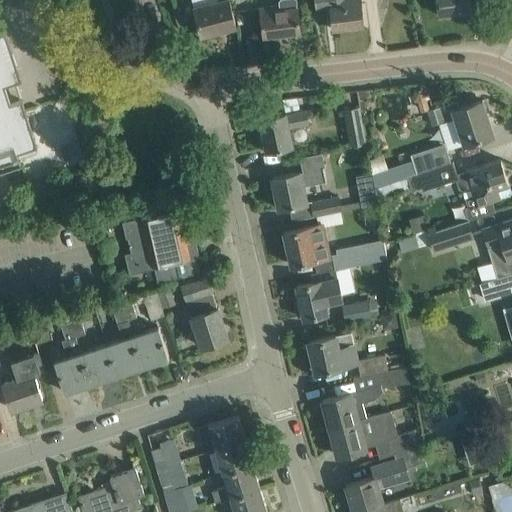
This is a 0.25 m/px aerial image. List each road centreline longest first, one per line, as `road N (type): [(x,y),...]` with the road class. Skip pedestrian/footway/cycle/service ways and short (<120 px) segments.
road 1 (residential): [(507,72),(459,62),(207,86)]
road 2 (residential): [(272,374),(207,86)]
road 3 (residential): [(0,465),(272,374)]
road 4 (residential): [(314,511),(272,374)]
